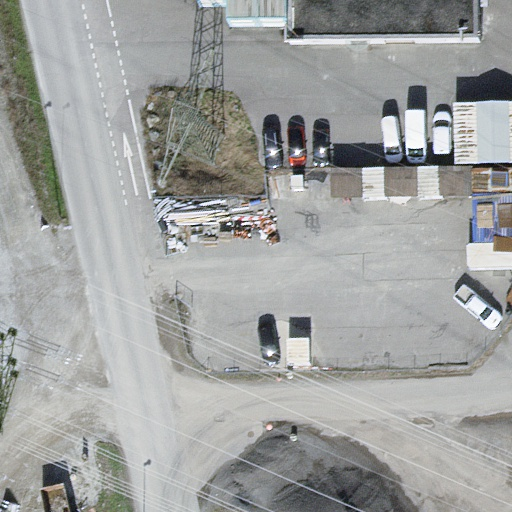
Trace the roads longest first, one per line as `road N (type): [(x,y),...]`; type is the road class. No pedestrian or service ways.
road 1 (unclassified): [(51,0),(171,511)]
road 2 (unknown): [(144,399),(511,399)]
